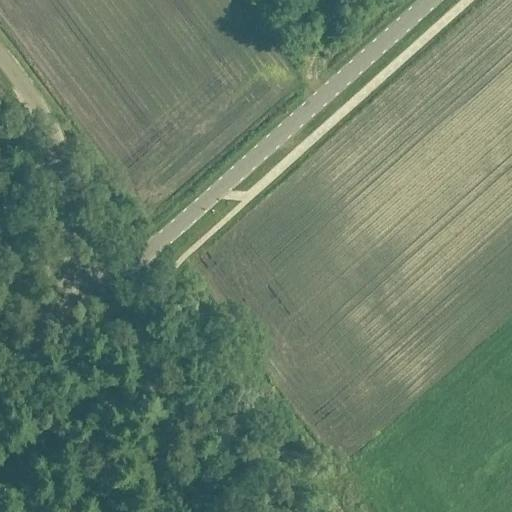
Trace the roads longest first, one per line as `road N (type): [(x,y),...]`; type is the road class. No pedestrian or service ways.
road 1 (unclassified): [(66,283),(94,280),(145,253),(436,0)]
road 2 (track): [(166,278),(342,511)]
road 3 (unclassified): [(66,283),(58,153),(0,56)]
